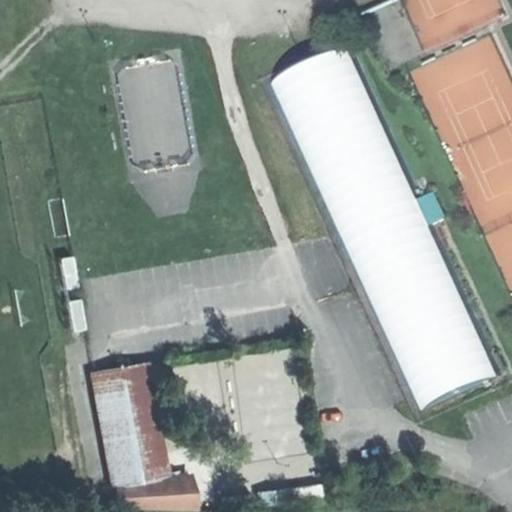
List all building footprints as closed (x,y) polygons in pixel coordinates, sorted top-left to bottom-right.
[(353,50),(270,87),(421,416),(503,376),(433,225),(422,200),(353,50)] [(434,194),(422,200),(433,225),(446,218),(434,194)] [(113,487),(144,481),(123,368),(92,374),(113,487)] [(189,472),(180,473),(196,509),(189,472)] [(180,473),(167,477),(144,481),(113,487),(116,508),(196,509),(180,473)]
